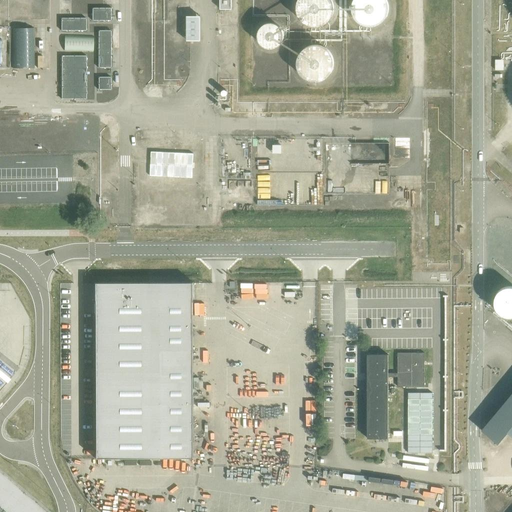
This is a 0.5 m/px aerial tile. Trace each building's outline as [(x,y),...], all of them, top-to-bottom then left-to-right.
[(231,9),(231,0),(219,0),(220,9),(231,9)] [(334,9),(334,8),(334,5),(333,1),(332,0),(299,0),(299,2),(298,5),(297,9),(298,12),(299,15),(300,18),(303,21),(305,23),(308,25),(311,26),(314,27),(319,26),(322,26),(325,24),(328,22),(331,19),(332,16),(334,12),(334,9)] [(390,8),(389,4),(388,1),(387,0),(354,0),(354,1),(353,4),(353,8),(353,11),(354,15),(356,17),(358,20),(360,23),(364,25),(367,26),(370,26),(374,26),(378,25),(381,24),(384,21),(386,18),(388,15),(389,11),(390,8)] [(92,20),(111,20),(111,8),(92,8),(92,20)] [(188,40),(202,40),(201,15),(187,15),(188,40)] [(86,18),(62,18),(62,31),(86,31),(86,18)] [(284,35),(284,33),(283,30),(282,28),(280,26),(276,23),(274,22),(271,22),(268,22),(266,23),(263,25),(262,26),(259,30),(258,32),(258,35),(258,38),(259,40),(261,44),(264,46),(265,47),(268,48),(270,48),(273,48),(275,47),(278,46),(280,45),(281,43),(283,40),(284,38),(284,35)] [(35,28),(12,29),(13,68),(35,68),(35,28)] [(111,68),(111,31),(98,31),(98,68),(111,68)] [(94,36),(65,35),(65,51),(94,52),(94,36)] [(334,63),(333,60),(332,56),(331,53),(329,50),(326,48),(323,46),(320,45),(317,44),(312,45),(309,45),(306,47),(303,49),(300,52),(299,55),(297,59),(297,62),(297,65),(298,68),(299,71),(301,75),(304,77),(307,79),(310,80),(314,81),(318,81),(322,80),(325,78),(328,76),(331,73),(332,70),(333,67),(334,63)] [(86,56),(61,56),(61,99),(86,99),(86,56)] [(111,77),(99,77),(99,89),(111,89),(111,77)] [(193,282),(93,283),(94,458),(194,457),(193,282)] [(511,285),(511,286),(510,285),(507,286),(504,286),(502,288),(499,289),(497,292),(496,294),(495,297),(494,300),(494,303),(495,306),(496,309),(498,311),(501,313),(503,315),(507,316),(509,316),(511,316),(511,315),(511,285)] [(397,352),(398,373),(398,377),(398,386),(424,386),(424,352),(397,352)] [(367,354),(367,438),(388,438),(388,377),(388,373),(388,354),(367,354)] [(511,393),(481,430),(498,444),(508,432),(511,436),(511,393)] [(0,511),(50,511),(0,469),(0,511)]
